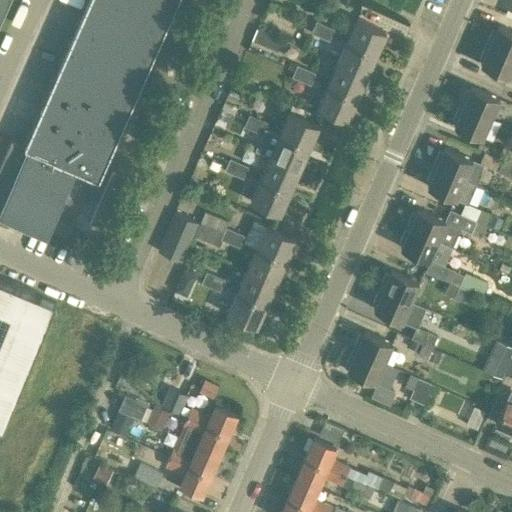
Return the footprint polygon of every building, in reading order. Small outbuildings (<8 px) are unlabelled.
[(10,137),(0,160),(0,203),(1,204),(15,210),(35,219),(48,225),(65,232),(90,175),(97,178),(130,104),(142,78),(169,17),(176,0),(87,0),(24,143),(10,137)] [(375,53),(385,30),(356,17),(347,40),(375,53)] [(311,31),(320,35),(326,23),(317,19),(311,31)] [(335,27),(326,23),(320,35),(330,39),(335,27)] [(511,30),(498,24),(496,29),(492,27),(486,43),(511,53),(511,30)] [(257,42),(278,47),(281,34),(260,29),(257,42)] [(366,75),(375,53),(347,40),(337,62),(366,75)] [(509,76),(511,68),(511,53),(486,43),(479,58),(482,59),(480,64),(509,76)] [(356,97),(366,75),(337,62),(327,84),(356,97)] [(312,77),(315,71),(297,63),(294,69),(312,77)] [(310,83),(312,77),(294,69),(291,75),(310,83)] [(346,119),(356,97),(327,84),(317,107),(346,119)] [(499,96),(471,84),(469,89),(466,88),(459,103),(491,117),(499,96)] [(482,136),(491,117),(459,103),(453,118),(455,119),(453,124),(482,136)] [(308,147),(318,124),(289,111),(280,134),(308,147)] [(264,127),(267,121),(248,113),(246,119),(264,127)] [(262,133),(264,127),(246,119),(244,125),(262,133)] [(298,169),(308,147),(280,134),(270,156),(298,169)] [(439,149),(432,165),(464,178),(475,183),(484,163),(444,146),(442,151),(439,149)] [(511,163),(511,149),(507,147),(502,159),(511,163)] [(289,191),(298,169),(270,156),(260,178),(289,191)] [(245,171),(247,166),(229,157),(226,163),(245,171)] [(507,175),(510,167),(511,163),(502,159),(497,171),(507,175)] [(242,177),(245,171),(226,163),(224,169),(242,177)] [(475,183),(464,179),(464,178),(432,165),(426,180),(429,181),(427,186),(467,203),(475,183)] [(279,213),(289,191),(260,178),(250,201),(279,213)] [(480,235),(485,223),(476,219),(450,208),(445,219),(417,207),(415,212),(412,211),(405,226),(437,239),(452,246),(460,226),(480,235)] [(481,209),(476,219),(485,223),(490,213),(481,209)] [(204,210),(200,222),(208,226),(223,232),(226,227),(228,221),(204,210)] [(196,221),(174,211),(157,250),(179,260),(196,221)] [(223,232),(208,226),(200,222),(198,221),(192,234),(219,246),(222,239),(238,246),(241,240),(223,232)] [(284,259),(294,237),(265,224),(255,246),(284,259)] [(437,239),(405,226),(399,241),(402,242),(400,247),(428,260),(429,258),(444,264),(452,246),(437,239)] [(243,234),(226,227),(223,232),(241,240),(243,234)] [(275,281),(284,259),(255,246),(245,268),(275,281)] [(508,272),(511,266),(501,261),(498,268),(508,272)] [(265,303),(275,281),(245,268),(236,290),(265,303)] [(419,281),(391,268),(389,273),(385,271),(379,287),(410,301),(419,281)] [(471,276),(464,273),(454,269),(449,281),(467,289),(481,295),(487,281),(471,274),(471,276)] [(205,271),(200,283),(209,287),(214,275),(205,271)] [(0,423),(3,425),(57,300),(0,275),(0,423)] [(219,291),(224,279),(214,275),(209,287),(219,291)] [(461,300),(467,289),(449,281),(444,293),(461,300)] [(410,301),(379,287),(372,301),(375,303),(373,308),(417,327),(425,307),(410,301)] [(255,326),(265,303),(236,290),(226,313),(255,326)] [(359,333),(352,348),(383,362),(392,342),(364,330),(362,334),(359,333)] [(422,342),(432,347),(437,335),(427,330),(422,342)] [(413,339),(410,347),(418,351),(422,342),(413,339)] [(511,346),(494,339),(481,368),(499,376),(511,346)] [(427,358),(432,347),(422,342),(418,351),(417,354),(427,358)] [(432,347),(427,358),(437,363),(442,351),(432,347)] [(352,348),(346,363),(348,364),(346,369),(375,382),(369,395),(388,403),(394,390),(388,387),(397,368),(383,362),(352,348)] [(426,404),(435,384),(409,373),(404,385),(413,389),(409,396),(426,404)] [(218,386),(205,380),(200,390),(213,397),(218,386)] [(180,413),(189,394),(169,386),(161,404),(180,413)] [(511,430),(511,393),(509,392),(495,423),(511,430)] [(140,419),(147,404),(125,394),(118,409),(140,419)] [(227,433),(236,412),(214,403),(209,414),(190,405),(186,414),(227,433)] [(159,427),(164,416),(151,410),(146,421),(159,427)] [(218,453),(227,433),(186,414),(177,435),(218,453)] [(110,428),(124,435),(129,424),(115,417),(110,428)] [(210,473),(218,453),(177,435),(168,455),(210,473)] [(345,475),(346,473),(349,466),(330,458),(336,446),(313,436),(304,457),(345,475)] [(200,494),(210,473),(168,455),(164,464),(183,472),(178,484),(200,494)] [(345,475),(304,457),(295,478),(317,487),(322,475),(341,483),(370,496),(374,487),(346,473),(345,475)] [(156,485),(163,472),(140,461),(134,475),(156,485)] [(99,464),(93,477),(104,482),(110,470),(99,464)] [(349,466),(346,473),(362,480),(365,474),(349,466)] [(215,474),(206,490),(220,498),(229,483),(215,474)] [(389,492),(394,480),(383,475),(377,487),(389,492)] [(331,506),(312,498),(317,487),(295,478),(286,497),(319,511),(350,511),(332,504),(331,506)] [(421,493),(429,496),(432,489),(425,485),(421,493)] [(319,511),(286,497),(279,511),(319,511)] [(390,511),(415,511),(418,507),(397,498),(390,511)]
